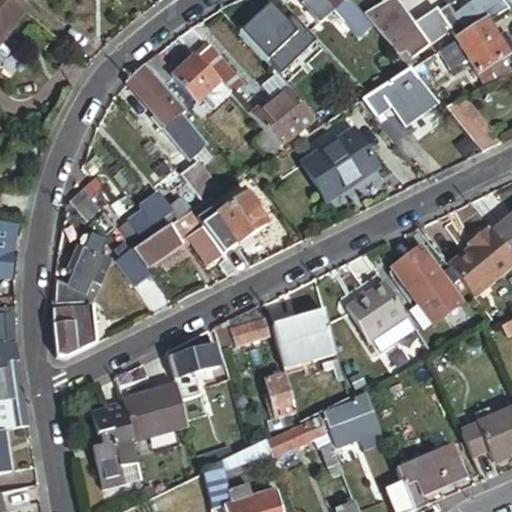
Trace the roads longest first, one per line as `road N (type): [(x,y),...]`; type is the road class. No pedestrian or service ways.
road 1 (residential): [(40,399),(511,159)]
road 2 (residential): [(40,399),(33,283),(48,194),(78,122),(110,72),(167,22),(210,0)]
